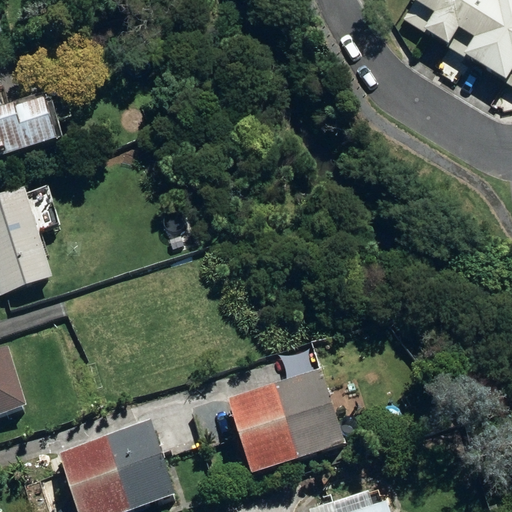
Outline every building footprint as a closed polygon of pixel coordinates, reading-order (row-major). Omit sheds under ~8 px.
[(0,0),(0,44),(13,41),(0,0)] [(450,45),(477,0),(422,0),(410,20),(450,45)] [(491,70),(511,35),(511,0),(477,0),(450,45),(491,70)] [(511,35),(491,70),(511,83),(511,35)] [(0,170),(70,151),(58,108),(9,123),(0,92),(0,170)] [(0,209),(0,272),(10,303),(63,285),(36,197),(0,209)] [(0,417),(33,407),(15,350),(0,354),(0,417)] [(287,387),(309,460),(354,446),(331,373),(287,387)] [(261,475),(309,460),(287,387),(238,401),(261,475)] [(160,424),(118,438),(141,511),(146,511),(184,500),(160,424)] [(141,511),(118,438),(69,454),(87,511),(141,511)]
